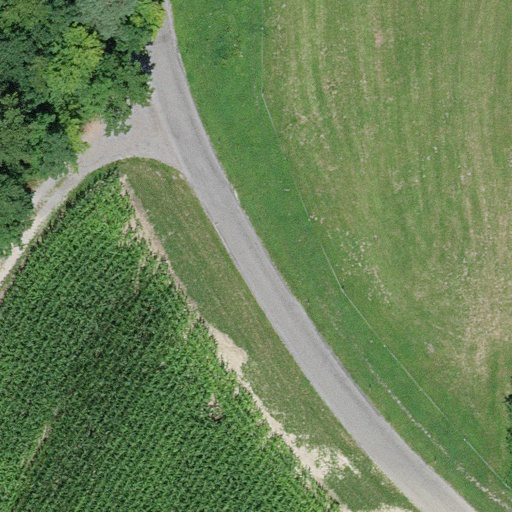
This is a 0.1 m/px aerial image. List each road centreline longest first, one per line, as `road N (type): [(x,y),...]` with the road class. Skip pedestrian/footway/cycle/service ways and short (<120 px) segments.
road 1 (unclassified): [(448,511),(315,358),(250,257),(176,105),(151,0)]
road 2 (track): [(176,105),(73,173),(0,263)]
